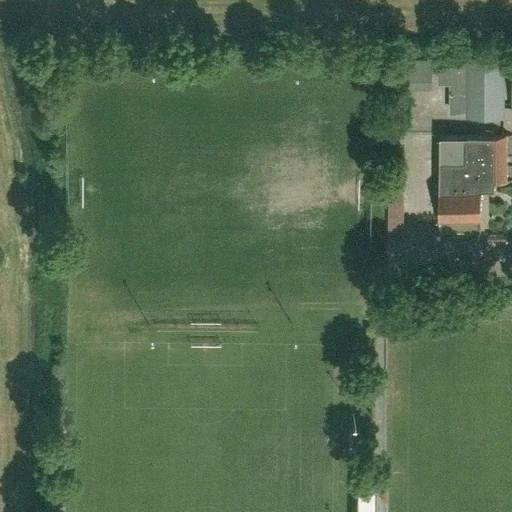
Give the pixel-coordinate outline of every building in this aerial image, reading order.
[(432,86),(432,57),(398,57),(398,85),(432,86)] [(467,116),(504,116),(504,59),(467,59),(467,116)] [(439,113),(438,89),(408,91),(409,115),(439,113)] [(440,161),(439,217),(481,217),(481,190),(481,182),(495,182),(507,182),(507,135),(465,134),(440,134),(440,160),(440,161)] [(404,238),(405,190),(390,190),(389,237),(404,238)] [(358,477),(357,511),(376,511),(376,478),(358,477)]
